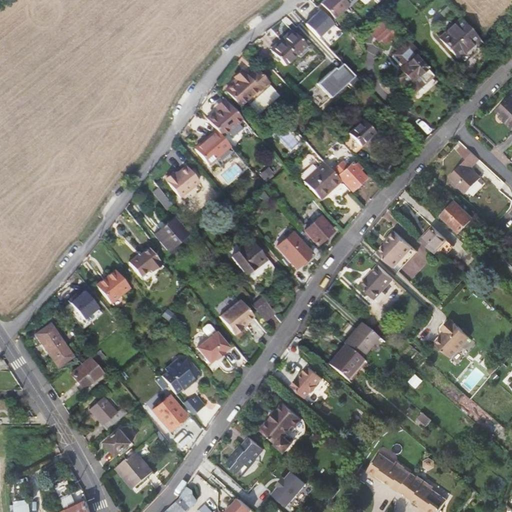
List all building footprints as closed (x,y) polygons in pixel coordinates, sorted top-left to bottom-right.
[(347,5),(342,0),(321,0),(315,5),(318,9),(329,21),(347,5)] [(329,21),(318,9),(303,22),(317,38),(332,24),(329,21)] [(390,29),(395,25),(383,12),(366,26),(377,40),(390,29)] [(459,18),(437,37),(460,63),(482,44),(459,18)] [(396,36),(390,29),(377,40),(383,47),(396,36)] [(290,31),(281,40),(295,53),(304,45),(290,31)] [(282,65),(295,53),(281,40),(269,51),(282,65)] [(421,54),(409,40),(395,53),(401,60),(399,61),(403,66),(399,70),(403,74),(397,79),(411,95),(432,77),(416,59),(421,54)] [(259,74),(251,81),(262,94),(270,87),(259,74)] [(261,95),(262,94),(251,81),(246,76),(238,83),(239,85),(228,94),(242,110),(259,94),(261,95)] [(511,98),(509,96),(496,111),(511,126),(511,98)] [(221,137),(242,119),(227,103),(226,104),(224,101),(215,109),(217,112),(212,116),(211,114),(205,118),(215,130),(221,137)] [(363,121),(361,122),(372,134),(374,132),(363,121)] [(361,122),(340,141),(350,152),(351,153),(353,156),(363,147),(360,145),(372,134),(361,122)] [(207,165),(229,146),(221,137),(215,130),(193,149),(207,165)] [(346,157),(351,153),(350,152),(340,141),(339,140),(334,144),(346,157)] [(468,169),(477,160),(460,144),(454,150),(463,160),(446,178),(463,194),(478,178),(468,169)] [(337,175),(353,193),(359,187),(357,184),(365,177),(356,167),(358,166),(356,163),(354,165),(352,163),(337,175)] [(164,180),(178,197),(198,182),(184,164),(171,174),(172,174),(164,180)] [(340,195),(347,188),(329,168),(309,187),(324,205),(336,194),(338,196),(340,195)] [(169,213),(174,209),(156,186),(152,190),(169,213)] [(347,204),(355,197),(347,188),(340,195),(347,204)] [(473,219),(455,202),(442,216),(460,233),(473,219)] [(184,229),(172,214),(152,230),(164,246),(184,229)] [(305,231),(317,245),(333,231),(321,216),(305,231)] [(390,238),(379,251),(393,264),(412,244),(396,229),(389,237),(390,238)] [(429,230),(416,244),(429,256),(442,243),(429,230)] [(316,259),(322,253),(314,244),(308,249),(293,232),(277,246),(296,268),(312,255),(316,259)] [(250,241),(230,256),(244,274),(263,259),(250,241)] [(445,245),(442,243),(429,256),(432,258),(445,245)] [(418,250),(412,244),(393,264),(400,270),(418,250)] [(499,244),(493,249),(497,253),(502,247),(499,244)] [(126,260),(138,274),(147,267),(150,270),(159,262),(146,246),(136,253),(136,252),(126,260)] [(378,300),(396,281),(381,267),(363,287),(378,300)] [(114,268),(94,284),(109,302),(128,286),(114,268)] [(85,319),(99,307),(84,289),(70,301),(85,319)] [(241,301),(220,318),(235,336),(242,331),(241,329),(254,318),(241,301)] [(273,313),(264,301),(255,308),(265,320),(273,313)] [(68,304),(64,308),(80,322),(84,318),(68,304)] [(468,335),(452,320),(443,330),(445,332),(435,343),(449,355),(468,335)] [(49,323),(34,333),(50,358),(65,349),(49,323)] [(365,325),(347,345),(349,347),(363,359),(381,339),(376,335),(365,325)] [(376,335),(381,339),(389,329),(385,325),(376,335)] [(224,354),(230,350),(217,334),(211,326),(209,326),(204,330),(204,332),(210,339),(197,350),(210,365),(216,361),(216,362),(225,355),(224,354)] [(360,375),(369,364),(363,359),(349,347),(340,357),(360,375)] [(164,370),(159,374),(174,392),(180,387),(181,388),(189,382),(186,379),(190,375),(191,377),(198,371),(186,357),(179,362),(175,357),(162,367),(164,370)] [(351,385),(360,375),(340,357),(331,367),(349,383),(351,385)] [(87,358),(70,373),(81,388),(99,372),(87,358)] [(296,389),(310,399),(315,393),(317,394),(322,388),(321,386),(326,380),(313,369),(296,389)] [(193,390),(180,400),(191,413),(203,402),(193,390)] [(168,397),(151,411),(167,431),(184,417),(168,397)] [(87,410),(104,431),(118,420),(100,399),(87,410)] [(278,444),(287,451),(294,443),(286,435),(295,425),(297,426),(304,418),(285,402),(278,410),(280,412),(273,420),(271,418),(263,428),(270,433),(269,436),(275,441),(277,440),(280,442),(278,444)] [(119,429),(105,442),(116,454),(130,442),(119,429)] [(251,467),(264,452),(257,446),(259,444),(252,437),(244,446),(243,445),(236,453),(237,454),(229,463),(243,474),(250,466),(251,467)] [(266,449),(259,444),(257,446),(264,452),(266,449)] [(154,470),(136,450),(118,466),(136,486),(154,470)] [(401,490),(411,473),(405,469),(406,467),(397,461),(396,463),(380,453),(367,472),(377,479),(379,476),(393,485),(392,487),(399,492),(401,490)] [(298,469),(295,472),(310,484),(312,481),(298,469)] [(276,494),(290,506),(310,484),(295,472),(289,479),(283,487),(276,494)] [(418,477),(411,473),(401,490),(428,508),(426,511),(428,511),(439,511),(449,498),(434,488),(435,486),(419,476),(418,477)] [(283,487),(289,479),(287,477),(280,485),(283,487)] [(178,511),(189,503),(192,506),(196,502),(197,498),(192,493),(193,489),(190,487),(188,485),(179,498),(175,503),(172,506),(166,511),(216,511),(215,511),(211,511),(205,505),(199,511),(178,511)] [(226,511),(249,511),(253,508),(240,496),(226,511)] [(31,511),(30,499),(15,500),(16,511),(31,511)] [(89,511),(86,501),(62,511),(89,511)]
